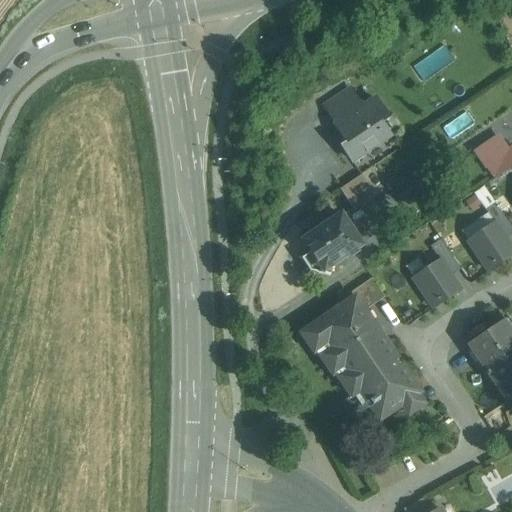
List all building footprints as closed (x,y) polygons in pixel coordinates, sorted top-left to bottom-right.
[(350,87),(321,107),(345,143),(339,147),(351,166),(393,139),(383,124),(390,119),(375,97),(362,105),(350,87)] [(471,149),(491,178),(511,163),(511,148),(499,130),(471,149)] [(360,176),(340,190),(353,211),(374,197),(360,176)] [(341,216),(303,242),(311,254),(303,259),(302,261),(310,272),(316,274),(330,277),(332,267),(362,247),(341,216)] [(468,242),(488,273),(511,256),(511,250),(495,225),(468,242)] [(440,262),(412,279),(433,310),(461,292),(440,262)] [(372,279),(351,294),(354,299),(355,298),(365,312),(385,298),(372,279)] [(365,312),(355,298),(354,299),(302,334),(314,354),(317,352),(333,376),(335,374),(352,397),(360,392),(380,421),(402,406),(408,416),(423,405),(417,396),(420,394),(401,365),(397,369),(393,364),(398,361),(365,312)] [(511,336),(503,323),(470,345),(488,372),(486,373),(488,377),(490,375),(508,401),(511,398),(511,336)] [(511,477),(510,475),(502,480),(494,468),(480,477),(497,505),(511,495),(511,477)] [(429,511),(423,499),(403,510),(404,511),(429,511)]
